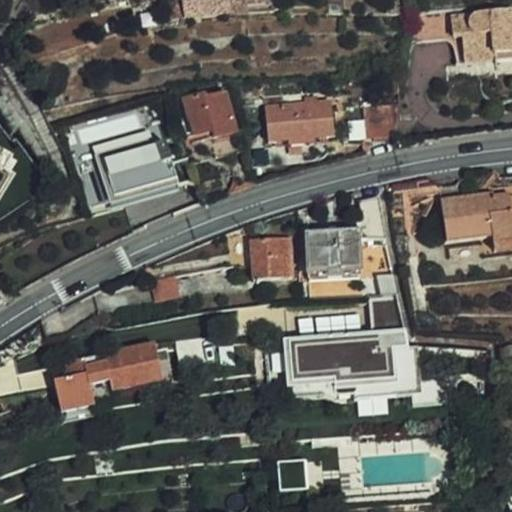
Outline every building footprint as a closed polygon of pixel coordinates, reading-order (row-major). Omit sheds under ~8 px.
[(182,0),(185,20),(231,16),(230,6),(244,5),(244,0),(182,0)] [(511,11),(452,18),(453,34),(461,33),(465,63),(511,58),(511,11)] [(168,89),(171,101),(179,99),(178,93),(183,92),(183,87),(168,89)] [(206,117),(211,134),(212,139),(234,135),(224,94),(204,98),(202,95),(182,100),(188,121),(206,117)] [(330,104),(318,104),(302,105),(286,106),(284,95),(265,97),(269,144),(291,143),(291,146),(311,145),(311,141),(333,139),(330,104)] [(397,126),(397,105),(363,107),(364,128),(397,126)] [(191,139),(211,134),(206,117),(188,121),(191,139)] [(0,218),(48,186),(15,137),(10,139),(0,124),(0,218)] [(121,177),(127,194),(167,183),(157,143),(100,159),(105,180),(121,177)] [(229,163),(236,193),(257,186),(250,157),(229,163)] [(110,199),(127,194),(121,177),(105,180),(110,199)] [(492,237),(493,243),(511,241),(511,223),(508,194),(442,202),(446,242),(492,237)] [(386,242),(379,201),(354,208),(355,215),(349,216),(353,235),(308,237),(310,281),(358,278),(357,242),(386,242)] [(292,279),(289,240),(251,243),(253,282),(292,279)] [(511,241),(493,243),(494,251),(511,248),(511,241)] [(378,277),(381,297),(396,297),(393,285),(392,276),(378,277)] [(176,278),(159,281),(162,299),(179,295),(176,278)] [(381,297),(364,298),(367,340),(400,338),(396,297),(381,297)] [(400,338),(367,340),(260,348),(262,387),(284,387),(286,400),(329,397),(329,385),(349,385),(350,403),(408,400),(409,409),(410,417),(435,416),(433,388),(415,389),(408,389),(406,360),(402,360),(400,338)] [(154,345),(51,369),(61,416),(94,409),(92,398),(161,382),(154,345)] [(414,360),(406,360),(408,389),(415,389),(414,360)] [(284,387),(262,387),(262,396),(279,396),(281,407),(326,405),(330,412),(409,409),(408,400),(350,403),(330,403),(329,397),(286,400),(284,387)] [(464,471),(446,473),(448,494),(465,492),(464,471)]
